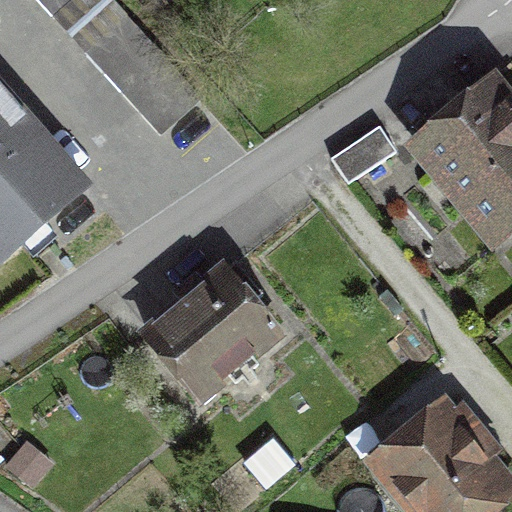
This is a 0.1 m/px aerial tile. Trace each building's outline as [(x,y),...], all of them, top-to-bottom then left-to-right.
[(37,0),(54,18),(74,0),(37,0)] [(125,16),(85,52),(160,135),(200,99),(125,16)] [(0,261),(85,187),(0,90),(0,261)] [(511,129),(487,99),(421,152),(489,237),(511,218),(511,129)] [(375,136),(336,165),(352,185),(390,156),(375,136)] [(234,277),(147,343),(190,399),(277,332),(234,277)] [(439,414),(370,468),(404,511),(489,511),(506,499),(439,414)]
